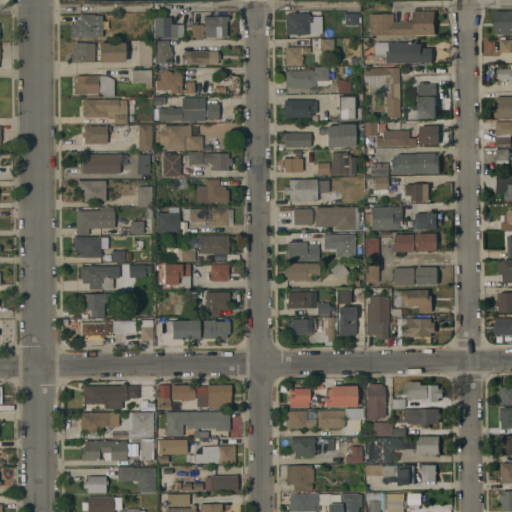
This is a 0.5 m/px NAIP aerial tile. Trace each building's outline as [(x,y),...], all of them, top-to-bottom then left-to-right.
[(392,13),(392,22),(413,22),(413,12),(434,11),(435,35),(391,36),(391,35),(369,35),(368,13),(392,13)] [(511,33),(495,34),(494,11),(511,11),(511,33)] [(285,13),(309,13),(309,15),(312,15),(312,22),(309,22),(309,34),(285,34),(285,13)] [(357,13),(358,25),(345,25),(344,13),(357,13)] [(93,14),(94,37),(71,37),(70,25),(75,25),(75,24),(73,24),(73,20),(75,20),(80,20),(80,14),(93,14)] [(204,16),(228,16),(228,21),(226,21),(226,36),(204,36),(204,16)] [(154,17),(170,17),(170,24),(176,24),(183,24),(183,37),(154,37),(154,17)] [(190,24),(203,24),(203,37),(202,37),(202,39),(197,39),(197,37),(190,37),(190,24)] [(511,36),(511,40),(511,53),(500,53),(500,40),(501,40),(501,36),(511,36)] [(333,51),(319,51),(319,38),(333,38),(333,51)] [(168,40),(168,46),(170,46),(171,52),(172,52),(172,56),(171,56),(171,62),(154,63),(154,53),(153,53),(153,50),(154,50),(154,47),(153,47),(153,45),(154,45),(154,41),(168,40)] [(138,41),(151,41),(151,66),(138,66),(138,41)] [(417,41),(417,44),(422,44),(422,48),(432,48),(432,62),(385,63),(385,53),(375,53),(375,42),(417,41)] [(94,43),(93,63),(69,62),(69,60),(67,60),(67,57),(68,57),(68,55),(71,55),(72,49),(74,49),(74,42),(94,43)] [(124,42),(124,61),(98,62),(98,42),(124,42)] [(309,46),(309,53),(301,54),(301,56),(303,56),(303,59),(302,59),(302,65),(285,65),(285,57),(283,57),(283,54),(285,54),(285,47),(309,46)] [(217,50),(217,54),(220,54),(220,60),(217,60),(217,64),(205,64),(205,67),(197,67),(197,64),(185,64),(185,60),(183,60),(183,50),(217,50)] [(284,70),(288,70),(288,69),(290,69),(290,70),(302,70),(302,67),(310,67),(310,69),(311,69),(311,70),(313,70),(313,66),(328,66),(328,80),(327,80),(327,86),(316,86),(316,87),(309,87),(309,88),(290,88),(290,87),(284,87),(284,70)] [(399,67),(400,79),(399,79),(399,98),(404,98),(404,117),(386,117),(385,92),(363,93),(363,68),(399,67)] [(171,71),(171,75),(172,75),(172,72),(173,72),(173,68),(182,68),(182,81),(194,81),(203,81),(203,80),(217,80),(218,87),(217,87),(217,93),(203,93),(178,94),(178,93),(170,93),(170,89),(166,89),(166,94),(161,94),(161,89),(155,90),(155,80),(160,80),(159,72),(161,72),(163,70),(168,70),(169,72),(171,71)] [(511,84),(510,84),(510,80),(499,80),(499,78),(498,78),(498,70),(499,70),(499,68),(511,68),(511,84)] [(150,70),(151,82),(131,82),(131,70),(150,70)] [(114,96),(103,96),(103,92),(98,92),(98,93),(73,93),(73,83),(75,83),(75,76),(88,75),(97,75),(105,75),(113,79),(114,96)] [(350,79),(350,93),(337,93),(338,79),(350,79)] [(436,84),(436,118),(416,118),(416,85),(436,84)] [(338,96),(339,96),(353,96),(353,118),(354,119),(338,119),(338,96)] [(511,96),(511,118),(494,118),(494,109),(495,109),(495,96),(511,96)] [(218,103),(218,120),(206,120),(206,116),(204,116),(204,121),(196,121),(196,122),(192,122),(192,121),(181,121),(181,120),(170,120),(170,122),(162,122),(162,120),(157,120),(157,108),(167,108),(167,106),(172,106),(172,108),(180,108),(180,105),(181,105),(181,97),(204,97),(204,109),(206,109),(206,103),(218,103)] [(118,99),(126,99),(126,123),(114,123),(114,117),(83,117),(83,110),(82,110),(82,106),(83,106),(83,99),(118,99)] [(312,101),(316,101),(316,113),(311,113),(312,117),(283,117),(283,100),(312,100),(312,101)] [(363,135),(362,121),(376,121),(376,135),(363,135)] [(511,122),(511,136),(510,136),(510,147),(495,147),(495,122),(511,122)] [(337,126),(337,124),(353,123),(354,147),(326,147),(326,126),(337,126)] [(137,124),(151,124),(151,150),(137,150),(137,124)] [(190,125),(190,136),(202,136),(202,150),(188,150),(188,136),(183,137),(183,150),(166,150),(166,144),(160,144),(160,131),(162,131),(162,125),(190,125)] [(111,126),(111,131),(107,131),(107,142),(107,143),(84,143),(83,137),(81,137),(81,132),(83,132),(83,126),(111,126)] [(408,130),(408,137),(422,137),(422,147),(408,148),(408,145),(375,146),(375,137),(382,137),(381,130),(408,130)] [(310,147),(284,147),(284,141),(282,141),(282,135),(284,135),(284,132),(310,132),(310,147)] [(508,149),(508,152),(509,152),(509,157),(508,157),(508,161),(495,161),(495,149),(508,149)] [(188,164),(188,151),(202,151),(202,164),(188,164)] [(342,152),(342,151),(347,151),(347,157),(355,157),(355,174),(316,174),(316,162),(329,162),(329,167),(330,167),(330,163),(331,163),(331,152),(342,152)] [(162,154),(172,154),(172,153),(175,153),(175,154),(180,154),(180,164),(181,164),(181,167),(180,167),(180,176),(162,176),(162,154)] [(227,153),(227,158),(231,158),(231,165),(227,165),(227,170),(210,170),(210,168),(209,168),(209,166),(210,166),(210,163),(202,163),(202,153),(227,153)] [(435,153),(435,155),(439,155),(439,173),(391,174),(390,157),(396,157),(396,153),(435,153)] [(126,154),(126,164),(119,164),(119,173),(81,173),(81,170),(79,170),(79,154),(126,154)] [(136,154),(148,154),(149,174),(136,174),(136,154)] [(283,172),(283,168),(281,168),(281,165),(283,165),(283,158),(292,158),(292,155),(298,155),(298,158),(302,158),(302,172),(283,172)] [(387,163),(387,175),(370,176),(370,163),(387,163)] [(423,175),(423,184),(429,184),(429,189),(428,189),(428,201),(402,201),(401,195),(400,195),(400,188),(387,188),(387,195),(374,195),(373,177),(386,177),(386,176),(423,175)] [(511,200),(504,200),(504,194),(495,194),(497,175),(511,175),(511,183),(508,183),(508,185),(511,185),(511,200)] [(288,201),(288,194),(284,194),(284,187),(288,187),(288,179),(316,178),(316,180),(328,180),(328,192),(317,193),(317,200),(288,201)] [(218,179),(218,185),(222,185),(222,186),(225,186),(225,190),(227,189),(228,202),(196,203),(195,186),(205,185),(204,179),(218,179)] [(105,180),(105,202),(84,201),(84,189),(77,189),(77,180),(105,180)] [(136,186),(151,186),(151,207),(136,207),(136,186)] [(332,207),(332,205),(337,205),(337,207),(356,207),(356,211),(358,211),(358,229),(334,229),(334,226),(326,226),(326,227),(322,227),(322,226),(314,226),(314,207),(332,207)] [(392,206),(392,207),(402,206),(402,217),(413,217),(413,229),(401,230),(400,218),(397,218),(398,229),(371,230),(371,223),(365,223),(364,213),(370,213),(370,207),(392,206)] [(99,210),(99,207),(113,207),(113,210),(114,210),(114,228),(88,228),(88,235),(76,235),(76,210),(99,210)] [(156,212),(168,212),(168,207),(178,207),(178,212),(179,212),(179,219),(180,219),(180,221),(179,221),(179,231),(157,231),(156,212)] [(207,226),(206,218),(211,218),(211,208),(227,207),(227,209),(232,209),(232,224),(227,224),(227,225),(207,226)] [(189,221),(189,220),(182,219),(182,208),(205,208),(205,221),(189,221)] [(311,208),(311,224),(310,224),(310,225),(307,225),(292,225),(292,208),(311,208)] [(511,210),(511,231),(501,231),(501,223),(508,223),(508,222),(504,222),(504,215),(507,215),(507,210),(511,210)] [(429,214),(429,229),(416,229),(416,213),(429,214)] [(143,221),(143,233),(130,233),(129,221),(143,221)] [(437,233),(437,251),(416,252),(416,233),(437,233)] [(354,234),(354,257),(335,258),(335,249),(322,249),(322,234),(354,234)] [(413,234),(414,251),(393,252),(393,234),(413,234)] [(228,235),(228,242),(229,242),(229,246),(228,246),(228,253),(199,253),(199,235),(228,235)] [(100,236),(100,237),(107,237),(107,247),(106,247),(106,248),(100,248),(100,253),(101,253),(101,256),(100,256),(100,257),(98,257),(98,256),(79,257),(79,252),(73,252),(73,245),(72,245),(72,240),(73,240),(73,237),(100,236)] [(377,237),(378,259),(364,259),(364,237),(377,237)] [(306,242),(306,244),(318,244),(318,260),(286,261),(286,257),(284,257),(284,250),(286,250),(286,242),(306,242)] [(194,249),(194,261),(180,261),(180,249),(194,249)] [(111,262),(111,250),(125,250),(125,262),(111,262)] [(511,259),(511,282),(503,283),(502,274),(498,274),(498,262),(502,262),(502,260),(511,259)] [(364,261),(377,260),(378,281),(364,282),(364,261)] [(339,261),(348,272),(338,280),(329,269),(339,261)] [(286,280),(286,276),(283,276),(283,268),(286,268),(286,263),(319,263),(319,275),(311,275),(311,280),(286,280)] [(118,265),(119,277),(117,277),(117,290),(102,290),(102,289),(88,289),(88,283),(81,283),(81,279),(79,279),(79,266),(88,266),(88,264),(91,264),(91,266),(118,265)] [(144,264),(144,265),(151,265),(151,273),(144,273),(144,276),(128,277),(128,265),(144,264)] [(163,264),(189,264),(189,266),(193,266),(193,273),(189,273),(189,288),(175,288),(175,285),(163,285),(163,264)] [(227,264),(228,281),(209,281),(209,274),(210,274),(210,264),(227,264)] [(414,267),(414,285),(393,285),(393,267),(414,267)] [(437,267),(437,284),(416,285),(416,267),(437,267)] [(336,303),(335,288),(350,288),(350,303),(336,303)] [(428,290),(428,296),(431,296),(432,312),(419,313),(419,306),(398,306),(398,305),(393,305),(392,302),(393,302),(393,290),(428,290)] [(229,291),(229,302),(227,302),(227,309),(219,309),(219,317),(205,317),(205,292),(229,291)] [(286,308),(286,292),(309,292),(309,307),(286,308)] [(113,293),(113,302),(103,302),(103,310),(105,310),(105,315),(104,315),(104,317),(90,317),(90,310),(82,310),(82,305),(80,305),(80,294),(113,293)] [(511,312),(498,313),(498,293),(511,293),(511,312)] [(388,322),(387,322),(387,339),(375,339),(375,335),(365,335),(366,303),(369,303),(369,295),(382,296),(382,297),(388,297),(388,322)] [(329,302),(329,314),(316,314),(316,302),(329,302)] [(338,306),(355,306),(355,335),(338,335),(338,306)] [(333,340),(326,340),(326,335),(325,335),(325,327),(326,327),(327,317),(334,317),(333,340)] [(310,319),(310,318),(315,318),(315,323),(311,323),(311,334),(290,335),(290,330),(288,330),(288,324),(290,324),(290,319),(310,319)] [(431,318),(431,323),(435,323),(436,332),(432,332),(432,337),(403,337),(403,328),(407,328),(407,319),(431,318)] [(511,335),(494,335),(494,326),(496,326),(496,318),(511,318),(511,335)] [(102,322),(102,319),(113,319),(113,321),(135,320),(135,328),(128,328),(128,333),(112,333),(112,336),(104,336),(104,339),(82,340),(82,335),(80,335),(80,322),(102,322)] [(140,340),(140,319),(152,319),(152,340),(140,340)] [(229,321),(229,334),(227,334),(227,338),(171,339),(171,320),(215,320),(215,321),(229,321)] [(114,345),(114,334),(132,334),(132,345),(114,345)] [(407,382),(421,382),(421,386),(438,385),(439,389),(442,389),(443,398),(439,398),(439,401),(420,402),(420,399),(408,400),(407,382)] [(366,386),(368,386),(368,384),(381,383),(381,386),(384,386),(385,417),(376,417),(376,420),(366,420),(366,386)] [(194,385),(194,386),(207,386),(207,385),(231,384),(231,385),(233,385),(233,399),(230,399),(231,406),(196,407),(196,410),(174,410),(174,404),(196,403),(196,394),(194,394),(194,399),(170,399),(170,385),(194,385)] [(121,385),(121,401),(120,401),(121,407),(106,407),(106,404),(83,404),(83,391),(85,391),(85,385),(121,385)] [(125,385),(138,385),(138,398),(125,398),(125,385)] [(170,401),(170,407),(155,408),(155,401),(157,396),(157,385),(168,385),(168,396),(170,401)] [(324,407),(324,398),(325,398),(325,389),(329,389),(329,386),(356,385),(356,406),(324,407)] [(290,408),(290,402),(288,402),(288,387),(291,387),(291,390),(293,390),(293,388),(309,388),(309,402),(308,402),(308,407),(290,408)] [(511,387),(511,405),(500,405),(500,398),(498,398),(498,394),(500,394),(500,387),(511,387)] [(511,407),(511,428),(501,428),(501,421),(499,421),(499,417),(500,417),(500,407),(511,407)] [(344,419),(344,408),(364,408),(364,419),(344,419)] [(439,409),(439,414),(441,414),(441,419),(439,419),(439,424),(429,424),(429,428),(422,428),(421,424),(418,424),(418,422),(412,422),(412,411),(419,411),(419,409),(439,409)] [(285,428),(285,411),(305,410),(306,420),(315,419),(315,427),(285,428)] [(317,427),(316,410),(343,410),(343,427),(317,427)] [(153,411),(153,437),(116,438),(116,427),(131,427),(130,412),(153,411)] [(229,411),(229,430),(215,430),(215,428),(186,428),(186,424),(182,424),(182,435),(166,435),(166,434),(164,434),(164,428),(165,428),(165,411),(229,411)] [(116,412),(117,426),(102,426),(102,431),(80,431),(79,412),(116,412)] [(373,436),(372,422),(391,422),(392,435),(373,436)] [(368,444),(372,444),(372,437),(398,437),(398,438),(417,438),(417,436),(440,436),(439,455),(417,455),(417,450),(410,450),(410,449),(398,449),(398,450),(391,450),(391,462),(373,462),(373,461),(368,461),(368,444)] [(511,456),(502,456),(502,448),(501,448),(501,436),(511,436),(511,456)] [(194,437),(216,437),(216,445),(235,444),(235,463),(215,463),(215,462),(194,462),(194,437)] [(294,456),(294,452),(290,452),(290,438),(314,437),(314,456),(294,456)] [(139,438),(153,438),(153,460),(140,460),(139,438)] [(156,454),(185,454),(186,439),(157,438),(156,454)] [(126,440),(126,460),(110,460),(110,452),(99,452),(99,460),(81,460),(81,448),(84,448),(84,441),(126,440)] [(362,463),(348,463),(348,461),(345,461),(345,454),(348,454),(348,447),(361,446),(362,463)] [(511,483),(502,483),(502,476),(500,476),(500,462),(511,462),(511,483)] [(286,465),(311,464),(311,468),(312,468),(313,482),(311,482),(311,489),(295,490),(295,482),(286,482),(286,465)] [(413,465),(414,484),(395,485),(395,482),(381,482),(381,465),(413,465)] [(435,472),(437,472),(437,474),(435,474),(435,481),(416,481),(416,473),(421,473),(421,465),(435,465),(435,472)] [(155,492),(137,492),(136,481),(117,481),(117,466),(132,466),(132,467),(155,467),(155,492)] [(158,468),(174,468),(175,476),(191,476),(191,483),(192,491),(179,492),(179,490),(174,490),(174,489),(159,489),(158,468)] [(210,491),(203,491),(203,477),(210,477),(210,476),(237,475),(237,491),(210,491)] [(87,492),(87,488),(83,488),(83,480),(87,480),(87,476),(105,476),(105,480),(107,480),(107,484),(105,484),(105,492),(87,492)] [(511,511),(502,511),(502,503),(500,503),(500,499),(501,499),(501,490),(503,490),(503,491),(511,491),(511,511)] [(403,508),(403,509),(379,509),(379,511),(368,511),(368,501),(366,501),(366,492),(379,492),(379,493),(403,493),(403,501),(406,501),(406,508),(403,508)] [(188,506),(188,494),(166,493),(166,505),(188,506)] [(361,506),(357,506),(357,511),(327,511),(327,505),(318,505),(318,511),(289,511),(289,493),(328,493),(328,494),(339,494),(339,493),(361,493),(361,506)] [(421,493),(421,505),(416,505),(416,510),(408,510),(408,505),(407,505),(407,493),(421,493)] [(87,511),(87,509),(83,509),(83,502),(86,502),(86,496),(113,496),(113,497),(121,497),(121,509),(113,509),(113,511),(87,511)] [(199,511),(199,504),(221,503),(221,511),(219,511),(199,511)]
